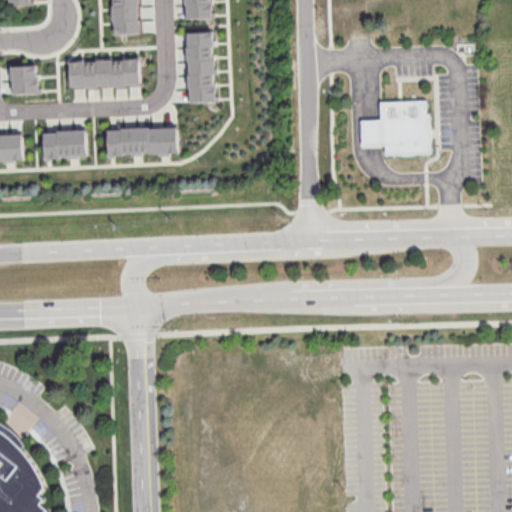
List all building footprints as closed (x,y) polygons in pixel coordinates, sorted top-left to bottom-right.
[(141,33),(140,0),(112,0),(114,34),(141,33)] [(186,0),(187,18),(213,17),(212,0),(186,0)] [(216,101),(214,31),(188,32),(190,102),(216,101)] [(71,59),(71,86),(141,85),(141,58),(71,59)] [(13,94),(40,93),(39,64),(12,65),(13,94)] [(382,101),(382,119),(360,119),(361,146),(386,146),(386,154),(400,154),(403,155),(406,155),(409,155),(413,155),(416,154),(418,153),(431,152),(430,141),(431,139),(431,136),(432,132),(431,126),(431,124),(430,122),(430,112),(427,112),(426,99),(400,100),(382,101)] [(109,128),(109,154),(179,152),(179,126),(109,128)] [(45,131),(46,157),(88,155),(87,129),(45,131)] [(0,159),(24,159),(23,133),(0,133),(0,159)] [(0,510),(2,511),(41,511),(44,509),(39,505),(45,497),(40,493),(45,487),(41,474),(17,440),(0,427),(0,510)]
